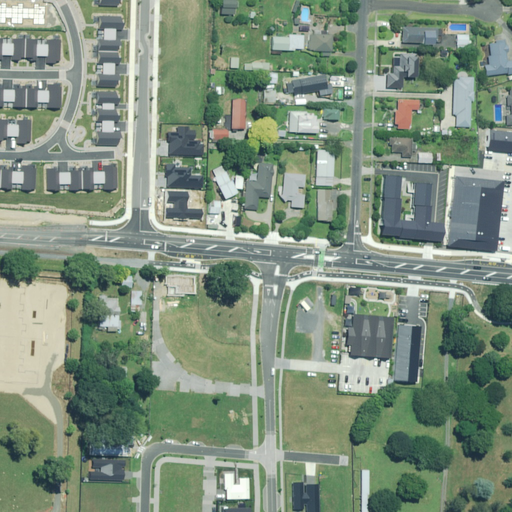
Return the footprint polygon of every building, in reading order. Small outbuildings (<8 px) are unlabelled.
[(258,12),(252,11),(251,18),(254,19),(253,28),(260,28),(261,19),(257,18),(258,12)] [(438,28),(403,27),(402,42),(422,43),(422,45),(437,45),(438,28)] [(309,41),(308,50),(322,51),(322,55),(332,56),(333,35),(310,34),(310,41),(309,41)] [(290,37),(286,37),(278,37),(273,37),(273,50),(296,51),(296,49),(304,49),(305,36),(290,35),(290,37)] [(469,35),(458,35),(458,45),(472,45),(472,41),(469,41),(469,35)] [(508,52),(507,42),(490,44),(491,55),(489,56),(490,65),(485,66),(486,76),(509,74),(509,75),(511,74),(511,60),(508,61),(507,52),(508,52)] [(58,55),(59,44),(49,43),(48,54),(58,55)] [(412,56),(412,54),(400,53),(400,57),(394,57),(392,87),(401,88),(402,71),(406,72),(406,77),(416,77),(417,57),(412,56)] [(223,63),(222,72),(229,72),(230,68),(239,68),(240,58),(232,58),(232,64),(223,63)] [(266,73),(266,88),(271,88),(271,83),(278,83),(279,74),(266,73)] [(328,89),(326,75),(293,81),(293,83),(288,84),(289,86),(285,87),(286,95),(295,93),(295,95),(328,89)] [(475,78),(460,77),(460,80),(455,79),(454,115),(457,115),(456,126),(471,127),(472,101),(474,101),(475,78)] [(276,91),(265,90),(264,104),(276,105),(276,91)] [(247,99),(233,99),(232,129),(246,129),(247,99)] [(420,100),(399,99),(398,110),(396,110),(395,124),(399,124),(399,129),(411,129),(412,110),(419,110),(420,100)] [(340,108),(324,108),(324,119),(340,120),(340,108)] [(306,112),(291,111),(290,132),(319,133),(319,121),(317,121),(317,115),(306,114),(306,112)] [(511,128),(487,125),(485,141),(511,144),(511,128)] [(170,142),(170,155),(203,155),(203,140),(195,140),(195,131),(188,131),(188,127),(178,127),(178,133),(169,132),(169,142),(170,142)] [(229,140),(229,130),(214,129),(214,139),(229,140)] [(390,145),(393,145),(392,153),(403,153),(402,156),(412,157),(413,137),(390,136),(390,145)] [(433,159),(433,149),(419,149),(419,158),(433,159)] [(335,151),(318,150),(316,185),(333,186),(335,151)] [(493,164),(493,154),(483,154),(482,163),(493,164)] [(274,164),(259,163),(258,182),(247,181),(246,192),(244,192),(243,205),(245,205),(245,209),(258,210),(260,197),(271,198),(274,164)] [(175,165),(166,165),(166,175),(169,175),(168,187),(202,188),(202,175),(190,175),(190,168),(175,168),(175,165)] [(238,193),(224,166),(214,171),(217,177),(215,177),(220,186),(218,187),(225,199),(238,193)] [(12,169),(0,168),(0,178),(0,186),(12,188),(12,184),(23,184),(22,188),(35,189),(36,170),(25,170),(25,172),(12,171),(12,169)] [(47,170),(47,188),(59,189),(59,185),(70,185),(70,189),(82,189),(82,171),(71,170),(71,173),(58,172),(58,170),(47,170)] [(93,171),(82,171),(82,189),(94,189),(94,186),(105,186),(105,189),(117,190),(117,171),(107,171),(106,173),(93,173),(93,171)] [(292,201),(292,207),(303,208),(304,194),(298,194),(299,187),(305,187),(306,175),(285,173),(283,201),(292,201)] [(494,252),(503,181),(458,175),(448,247),(494,252)] [(410,220),(397,220),(399,177),(382,176),(378,235),(396,236),(396,238),(442,241),(443,222),(431,222),(433,184),(413,183),(410,220)] [(331,190),(319,189),(318,221),(332,221),(333,202),(331,202),(331,190)] [(188,191),(167,191),(167,201),(174,201),(174,209),(167,209),(167,217),(201,218),(202,209),(188,209),(188,191)] [(221,201),(211,201),(210,213),(221,213),(221,201)] [(143,300),(144,291),(133,290),(131,312),(141,312),(141,300),(143,300)] [(107,296),(99,295),(98,308),(102,308),(102,311),(119,311),(119,298),(107,298),(107,296)] [(389,356),(393,317),(354,313),(352,328),(346,328),(344,345),(350,346),(350,353),(389,356)] [(119,316),(100,315),(99,331),(108,331),(121,332),(122,321),(118,321),(119,316)] [(326,325),(307,325),(307,355),(326,355),(326,325)] [(421,326),(399,325),(395,380),(417,382),(421,326)] [(127,367),(114,366),(113,378),(126,379),(127,367)] [(187,407),(194,396),(180,384),(179,382),(182,381),(180,373),(178,374),(177,368),(164,370),(169,394),(171,395),(168,398),(175,403),(177,400),(187,407)] [(207,418),(182,417),(181,427),(207,428),(207,418)] [(125,460),(93,459),(93,467),(100,468),(100,473),(91,472),(91,479),(124,480),(124,470),(121,470),(121,466),(125,466),(125,460)] [(369,511),(369,470),(361,470),(360,511),(369,511)] [(234,474),(225,475),(225,489),(228,489),(228,500),(250,499),(249,478),(240,479),(240,485),(234,485),(234,474)] [(304,482),(294,483),(295,509),(307,509),(306,511),(319,511),(318,484),(304,485),(304,482)]
